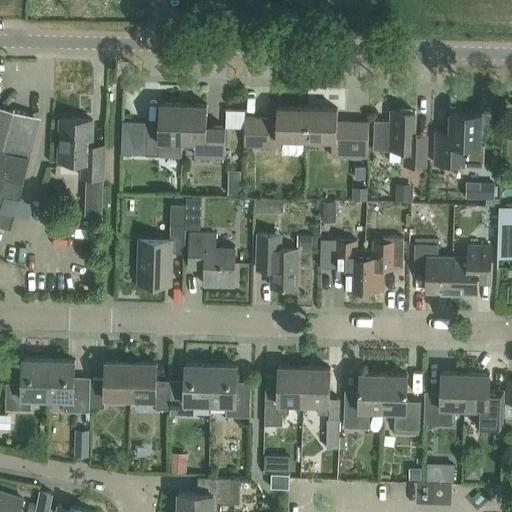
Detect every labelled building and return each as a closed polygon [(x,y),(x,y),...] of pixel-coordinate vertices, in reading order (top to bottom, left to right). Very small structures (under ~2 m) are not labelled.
[(220,116),(232,117),(233,97),(221,96),(220,116)] [(184,104),(160,103),(160,125),(134,124),(133,154),(146,154),(146,155),(169,155),(170,141),(183,142),(184,104)] [(183,142),(196,142),(196,156),(214,157),(213,162),(224,162),(224,157),(225,157),(226,126),(207,126),(207,104),(184,104),(183,142)] [(307,107),(278,106),(277,118),(245,117),(244,145),(282,146),(282,137),(306,138),(307,107)] [(306,138),(332,139),(332,155),(369,157),(370,121),(338,120),(339,108),(307,107),(306,138)] [(0,223),(11,226),(40,121),(0,109),(0,223)] [(416,111),(392,110),(392,120),(375,120),(374,149),(391,150),(392,149),(406,150),(405,163),(427,164),(428,134),(415,133),(416,111)] [(438,132),(438,139),(437,163),(468,165),(469,146),(482,146),(483,113),(452,112),(451,133),(438,132)] [(62,118),(60,161),(84,162),(84,177),(105,178),(106,144),(93,143),(94,119),(62,118)] [(401,197),(430,197),(430,172),(401,172),(401,197)] [(467,182),(467,199),(495,200),(496,183),(467,182)] [(187,203),(186,227),(200,228),(201,196),(187,195),(187,203)] [(186,227),(187,203),(172,203),(171,224),(171,240),(141,239),(139,282),(169,284),(171,252),(185,253),(186,227)] [(511,209),(501,209),(500,233),(511,233),(511,209)] [(189,233),(189,269),(204,269),(203,284),(235,285),(235,247),(216,246),(216,234),(189,233)] [(258,233),(257,257),(257,269),(272,270),(271,286),(298,287),(299,248),(284,248),(284,234),(258,233)] [(363,288),(364,254),(356,254),(356,239),(334,238),(333,267),(345,268),(345,288),(363,288)] [(452,291),(453,256),(439,256),(440,240),(416,238),(415,272),(426,272),(426,290),(452,291)] [(364,254),(363,288),(383,289),(383,269),(395,269),(395,240),(373,240),(373,254),(364,254)] [(452,291),(478,292),(479,277),(491,278),(492,245),(469,245),(468,257),(453,256),(452,291)] [(306,246),(306,259),(323,260),(323,246),(306,246)] [(178,258),(178,276),(188,276),(187,258),(178,258)] [(32,396),(48,397),(49,360),(23,359),(23,382),(6,382),(6,408),(31,409),(32,396)] [(90,411),(90,408),(91,385),(75,384),(76,361),(49,360),(48,397),(63,397),(62,410),(90,411)] [(91,378),(91,385),(90,408),(105,409),(105,398),(130,399),(131,363),(106,362),(105,379),(91,378)] [(156,410),(171,411),(172,388),(172,381),(157,381),(157,363),(131,363),(130,399),(156,399),(156,410)] [(195,403),(211,403),(212,365),(187,364),(186,389),(172,388),(171,411),(171,415),(194,415),(195,403)] [(212,365),(211,403),(227,404),(227,416),(250,417),(251,391),(239,390),(239,365),(212,365)] [(266,393),(265,425),(283,426),(283,413),(289,413),(290,402),(304,403),(305,368),(280,367),(279,393),(266,393)] [(305,368),(304,403),(318,403),(318,415),(330,415),(331,369),(305,368)] [(454,408),(466,408),(467,373),(443,372),(443,392),(426,392),(425,424),(453,425),(454,408)] [(467,373),(466,408),(478,409),(477,425),(504,426),(506,389),(491,389),(491,374),(467,373)] [(384,411),(385,375),(360,374),(360,400),(346,400),(346,427),(370,428),(371,410),(384,411)] [(409,375),(385,375),(384,411),(397,411),(396,429),(421,430),(422,402),(408,401),(409,375)] [(0,433),(12,436),(16,419),(2,416),(0,423),(0,433)] [(339,448),(340,419),(327,418),(326,448),(339,448)] [(88,455),(89,434),(74,434),(74,455),(88,455)] [(177,454),(182,475),(195,472),(190,451),(177,454)] [(454,464),(428,463),(427,480),(454,481),(454,464)] [(288,489),(289,488),(289,483),(289,474),(271,474),(271,488),(288,489)] [(178,494),(177,511),(220,511),(221,506),(230,506),(231,480),(203,479),(203,495),(178,494)] [(245,500),(260,501),(261,487),(246,485),(245,500)] [(36,511),(50,511),(55,493),(41,490),(36,511)] [(18,511),(23,498),(0,491),(0,511),(18,511)] [(94,511),(57,503),(54,511),(94,511)]
